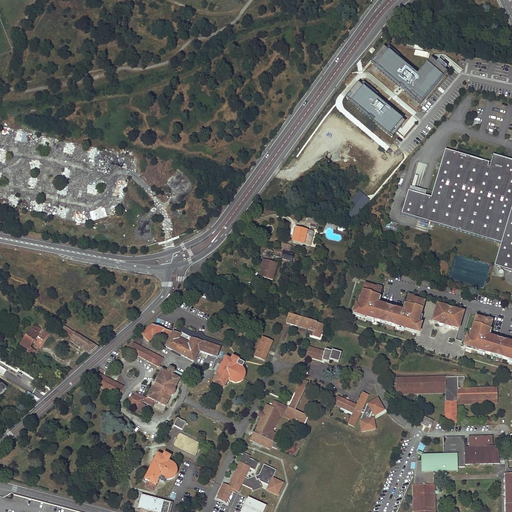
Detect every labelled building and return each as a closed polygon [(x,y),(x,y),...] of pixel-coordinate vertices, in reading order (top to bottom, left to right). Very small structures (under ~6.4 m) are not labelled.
[(384,48),(372,62),(403,88),(421,103),(446,72),(438,65),(434,62),(431,59),(417,76),(384,48)] [(346,98),(389,136),(404,120),(385,103),(361,82),(346,98)] [(25,142),(27,132),(18,131),(16,140),(25,142)] [(408,191),(402,214),(501,244),(495,265),(511,270),(511,161),(493,155),(490,166),(488,165),(489,163),(445,150),(431,198),(425,196),(408,191)] [(34,169),(33,160),(21,161),(23,171),(34,169)] [(381,190),(376,185),(367,194),(372,199),(381,190)] [(408,191),(425,196),(427,192),(420,190),(410,187),(408,191)] [(91,221),(107,218),(105,208),(89,211),(91,221)] [(78,211),(70,209),(68,217),(77,219),(78,211)] [(317,220),(308,218),(306,226),(315,228),(317,220)] [(387,221),(385,227),(396,230),(398,224),(387,221)] [(338,224),(337,231),(345,233),(346,229),(352,230),(353,228),(338,224)] [(313,232),(296,227),(292,242),(310,246),(313,232)] [(293,254),(251,243),(250,245),(261,248),(259,255),(265,257),(264,260),(263,260),(259,277),(272,280),(277,260),(279,261),(280,258),(292,262),(293,254)] [(380,288),(365,284),(361,298),(359,305),(357,305),(355,312),(354,314),(366,318),(373,320),(379,322),(380,320),(392,323),(391,325),(397,327),(404,329),(416,333),(417,330),(419,323),(418,322),(420,316),(424,301),(410,297),(407,305),(406,304),(404,311),(403,314),(400,314),(401,310),(380,304),(379,307),(376,307),(377,303),(379,297),(377,296),(380,288)] [(445,306),(437,304),(432,319),(441,322),(440,322),(451,325),(459,327),(464,312),(456,309),(455,312),(444,309),(445,306)] [(323,324),(289,314),(286,323),(314,331),(312,336),(319,337),(323,324)] [(490,321),(476,317),(472,331),(470,338),(468,337),(466,344),(465,347),(477,351),(485,353),(490,354),(491,353),(503,356),(502,358),(509,360),(511,360),(511,346),(510,346),(511,343),(490,337),(489,340),(487,339),(488,336),(490,329),(488,328),(490,321)] [(451,326),(459,329),(459,327),(451,325),(440,322),(441,322),(432,319),(432,321),(440,323),(440,324),(450,328),(451,326)] [(70,330),(63,325),(60,329),(73,337),(75,333),(70,330)] [(152,325),(142,335),(149,342),(154,337),(154,338),(159,333),(170,337),(165,346),(193,361),(199,351),(217,357),(220,348),(192,338),(194,334),(185,329),(182,335),(180,334),(172,332),(163,329),(164,329),(157,327),(152,325)] [(35,351),(30,347),(38,337),(43,341),(48,334),(42,330),(37,327),(36,329),(33,327),(21,345),(28,350),(25,354),(31,357),(35,351)] [(98,347),(91,343),(86,339),(82,337),(75,333),(73,337),(70,341),(73,343),(78,347),(81,349),(89,355),(98,347)] [(272,342),(262,338),(254,356),(264,361),(272,342)] [(133,343),(126,350),(159,367),(163,359),(133,343)] [(324,352),(309,347),(306,357),(321,361),(322,360),(328,362),(329,360),(338,362),(340,353),(331,351),(331,352),(325,350),(324,352)] [(226,358),(213,382),(223,388),(228,380),(233,382),(236,383),(239,382),(242,380),(244,376),(244,373),(243,370),(241,368),(238,366),(236,364),(238,360),(232,357),(231,360),(226,358)] [(129,400),(129,402),(137,406),(143,409),(145,405),(141,404),(143,401),(151,405),(154,400),(156,401),(153,407),(162,412),(170,398),(173,395),(175,392),(174,388),(182,373),(171,368),(168,368),(166,370),(168,373),(162,370),(147,399),(135,393),(134,396),(132,396),(131,397),(129,400)] [(119,396),(123,387),(96,373),(96,375),(91,382),(92,383),(92,384),(92,386),(93,386),(93,387),(94,387),(95,387),(96,387),(97,387),(97,386),(98,386),(118,396),(119,396)] [(444,377),(396,378),(396,391),(445,390),(444,377)] [(456,377),(444,377),(445,390),(445,401),(457,401),(456,377)] [(464,377),(456,377),(457,401),(496,400),(496,388),(464,389),(464,377)] [(252,433),(249,440),(269,449),(270,447),(276,450),(278,445),(272,443),(273,441),(275,436),(268,433),(279,412),(295,420),(304,424),(307,417),(294,411),(307,383),(301,380),(297,387),(298,388),(288,408),(273,401),(270,408),(265,405),(261,413),(262,414),(260,419),(253,434),(252,433)] [(368,396),(362,393),(356,405),(337,397),(334,404),(341,408),(342,406),(354,411),(353,413),(348,424),(353,427),(368,396)] [(378,398),(367,404),(374,417),(386,411),(378,398)] [(456,422),(455,401),(447,402),(448,414),(446,414),(446,421),(454,421),(454,422),(456,422)] [(137,406),(134,412),(140,414),(143,409),(137,406)] [(275,436),(276,434),(272,433),(280,416),(294,423),(295,420),(279,412),(268,433),(275,436)] [(177,418),(173,425),(182,429),(186,422),(177,418)] [(374,418),(359,420),(362,433),(377,430),(374,418)] [(432,423),(421,418),(419,423),(430,428),(432,423)] [(464,465),(464,462),(499,461),(498,446),(493,446),(492,436),(468,436),(469,446),(464,447),(464,437),(444,437),(444,455),(429,455),(426,457),(424,455),(423,456),(423,460),(418,460),(414,485),(413,485),(413,511),(434,511),(434,484),(434,471),(436,471),(438,469),(440,470),(456,470),(456,467),(464,467),(464,465)] [(292,441),(286,451),(292,454),(297,444),(292,441)] [(157,454),(144,479),(148,481),(144,487),(152,491),(160,476),(162,478),(165,479),(167,479),(170,479),(172,479),(173,478),(175,475),(176,473),(176,470),(176,468),(175,466),(174,464),(168,461),(170,456),(164,453),(163,456),(157,454)] [(218,498),(216,501),(226,505),(231,493),(235,495),(236,493),(238,494),(242,486),(252,491),(253,493),(262,490),(260,483),(259,481),(257,482),(255,478),(248,481),(245,479),(250,470),(254,472),(258,464),(249,460),(250,458),(243,455),(236,471),(237,472),(230,488),(228,487),(222,485),(217,497),(218,498)] [(259,477),(255,478),(257,482),(259,481),(260,483),(268,487),(266,492),(278,498),(284,485),(273,479),(276,472),(264,466),(259,477)] [(237,472),(236,471),(228,487),(230,488),(237,472)] [(167,511),(170,502),(143,495),(139,509),(150,511),(167,511)] [(263,511),(265,507),(247,498),(241,511),(240,511),(263,511)]
